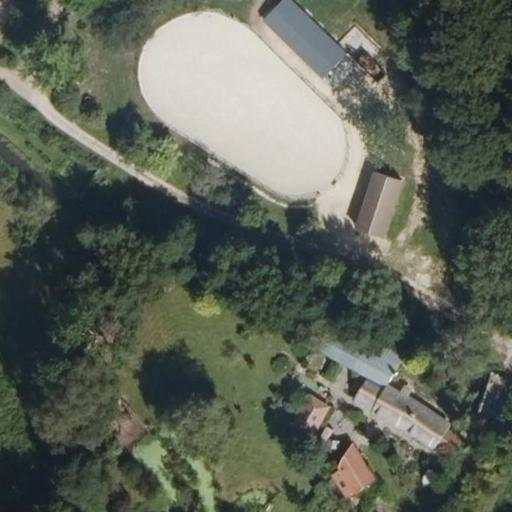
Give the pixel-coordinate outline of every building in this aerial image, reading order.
[(291,0),(281,0),(263,19),(322,77),(346,53),(291,0)] [(384,147),(363,220),(392,229),(414,156),(384,147)] [(383,389),(394,370),(383,364),(389,352),(329,319),(312,349),(368,380),(357,401),(372,409),(383,389)] [(400,358),(389,352),(383,364),(394,370),(400,358)] [(383,389),(372,409),(435,443),(446,424),(403,401),(396,397),(383,389)] [(396,397),(403,401),(407,393),(401,389),(396,397)] [(315,437),(333,406),(309,393),(291,424),(315,437)] [(373,478),(352,449),(335,474),(351,496),(373,478)]
